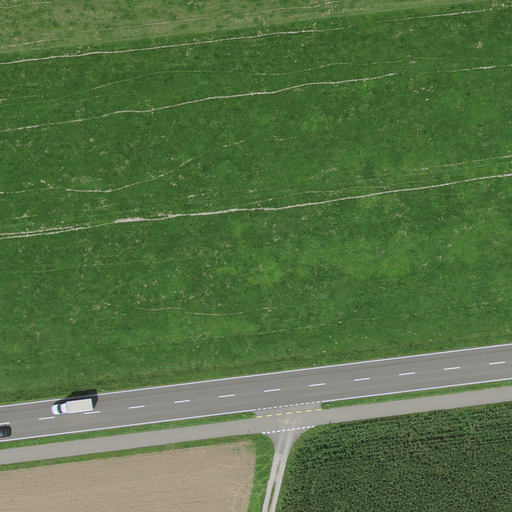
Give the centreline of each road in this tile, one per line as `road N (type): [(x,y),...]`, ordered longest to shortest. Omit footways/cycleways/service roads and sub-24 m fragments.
road 1 (primary): [(0,425),(511,363)]
road 2 (track): [(274,511),(293,424),(290,390)]
